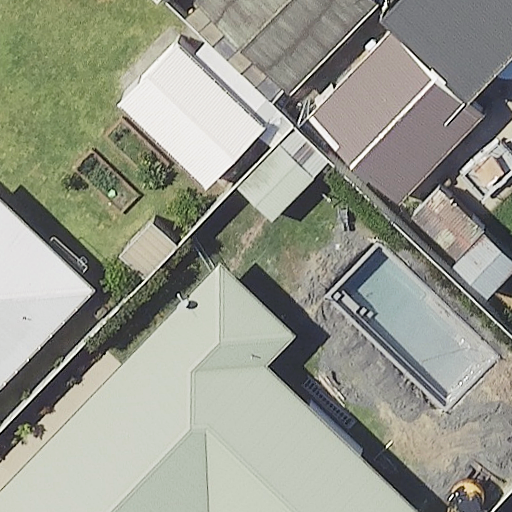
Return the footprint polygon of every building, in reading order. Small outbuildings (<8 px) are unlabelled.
[(380,0),(379,0),(210,0),(207,4),(294,89),(380,0)] [(477,96),(511,61),(511,0),(408,0),(396,13),(477,96)] [(301,122),(191,10),(110,90),(220,202),(301,122)] [(469,118),(386,36),(307,117),(389,198),(469,118)] [(0,402),(102,301),(0,197),(0,402)] [(423,511),(273,360),(294,339),(205,249),(0,452),(0,511),(423,511)]
